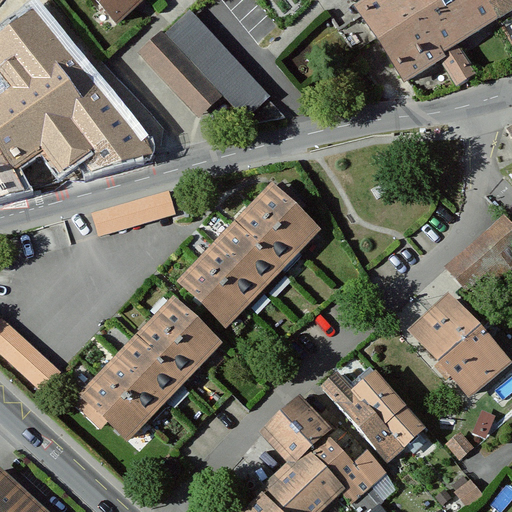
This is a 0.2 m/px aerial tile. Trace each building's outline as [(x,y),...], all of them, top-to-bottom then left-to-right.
[(92,0),(120,29),(150,0),(92,0)] [(375,0),(356,13),(405,90),(441,67),(457,91),(478,79),(460,51),(500,26),(483,0),(375,0)] [(503,29),(511,23),(511,0),(483,0),(500,26),(503,29)] [(0,200),(26,194),(16,175),(44,156),(63,179),(81,167),(87,176),(145,162),(151,149),(36,8),(0,36),(0,79),(2,83),(0,84),(0,200)] [(273,100),(192,12),(167,35),(248,122),(273,100)] [(200,120),(223,99),(163,34),(140,55),(200,120)] [(256,208),(304,255),(325,234),(276,187),(256,208)] [(170,193),(93,216),(100,240),(177,217),(170,193)] [(304,255),(256,208),(236,228),(285,275),(304,255)] [(511,256),(511,229),(505,221),(445,275),(466,298),(511,256)] [(285,275),(236,228),(219,246),(267,294),(285,275)] [(267,294),(219,246),(199,266),(247,314),(267,294)] [(247,314),(199,266),(179,286),(228,334),(247,314)] [(451,298),(411,332),(472,401),(511,365),(511,342),(501,330),(489,341),(451,298)] [(176,301),(154,324),(204,371),(225,348),(176,301)] [(62,376),(3,322),(0,325),(0,356),(44,396),(62,376)] [(186,389),(204,371),(154,324),(137,342),(186,389)] [(168,408),(186,389),(137,342),(118,361),(168,408)] [(150,428),(168,408),(118,361),(100,381),(150,428)] [(389,432),(359,396),(343,377),(325,392),(390,469),(407,454),(389,432)] [(389,432),(412,412),(382,378),(359,396),(389,432)] [(130,448),(150,428),(100,381),(81,401),(130,448)] [(314,457),(333,439),(336,436),(304,403),(268,436),(296,468),(264,499),(270,505),(261,511),(331,511),(350,495),(314,457)] [(412,412),(389,432),(407,454),(431,435),(412,412)] [(476,450),(462,434),(448,447),(461,462),(476,450)] [(314,457),(350,495),(358,505),(389,478),(371,458),(360,469),(333,439),(314,457)] [(0,511),(47,511),(0,467),(0,511)] [(472,482),(457,495),(469,511),(485,499),(472,482)]
